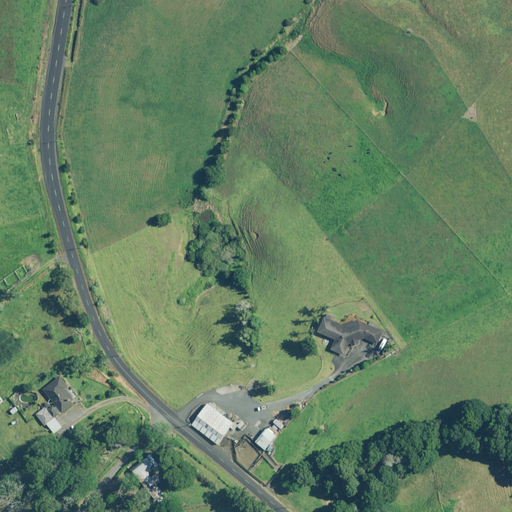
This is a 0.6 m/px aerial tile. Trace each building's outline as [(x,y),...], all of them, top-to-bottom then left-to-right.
[(343,325),(325,316),(318,331),(335,339),(331,348),(343,354),(349,343),(351,343),(352,345),(359,343),(358,341),(364,338),(377,344),(382,331),(359,320),(343,325)] [(44,405),(45,406),(36,413),(44,424),(46,423),(54,433),(62,426),(54,416),(60,412),(61,414),(79,399),(60,375),(42,389),(53,403),(50,405),(51,405),(50,405),(50,404),(50,403),(49,403),(49,402),(48,402),(47,402),(46,402),(45,402),(45,403),(44,403),(44,404),(44,405)] [(12,401),(16,406),(19,410),(23,406),(16,397),(12,401)] [(230,426),(234,429),(237,424),(207,402),(191,425),(217,444),(230,426)] [(19,410),(16,406),(9,411),(12,415),(19,410)] [(247,425),(242,421),(238,426),(242,430),(247,425)] [(277,434),(266,427),(256,443),(267,450),(277,434)]
